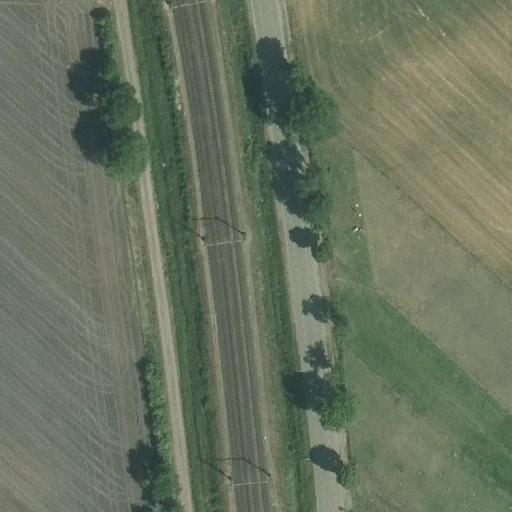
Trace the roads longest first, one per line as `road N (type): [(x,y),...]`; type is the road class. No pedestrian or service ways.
road 1 (track): [(185,511),(114,0)]
road 2 (tertiary): [(329,511),(262,0)]
